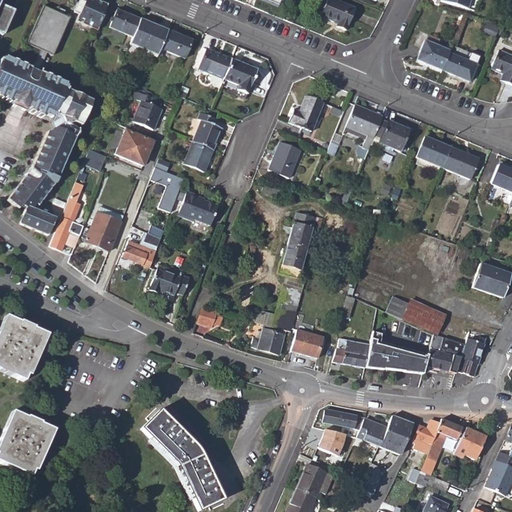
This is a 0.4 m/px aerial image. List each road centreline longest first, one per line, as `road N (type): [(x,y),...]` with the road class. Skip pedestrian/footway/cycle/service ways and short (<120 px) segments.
road 1 (tertiary): [(485,403),(445,408),(302,391)]
road 2 (tertiary): [(302,391),(133,320)]
road 3 (tertiary): [(133,320),(95,301),(0,227)]
road 4 (residential): [(236,199),(294,57)]
road 5 (residential): [(0,286),(112,330),(133,320)]
road 6 (residential): [(164,0),(294,57)]
road 7 (residential): [(257,511),(302,391)]
road 8 (residential): [(362,86),(472,134)]
